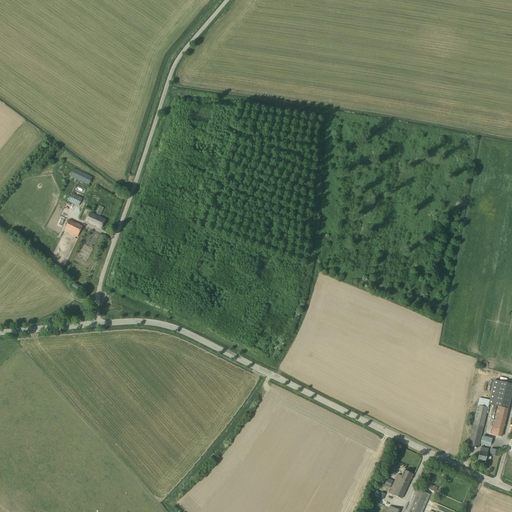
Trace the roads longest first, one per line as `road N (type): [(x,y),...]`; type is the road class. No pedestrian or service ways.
road 1 (tertiary): [(96,323),(174,327),(511,490)]
road 2 (unclassified): [(96,323),(99,290),(174,65),(227,0)]
